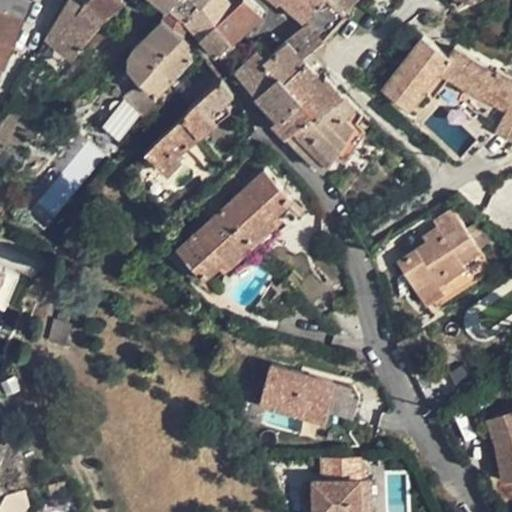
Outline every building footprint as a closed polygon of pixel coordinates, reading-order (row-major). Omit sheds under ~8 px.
[(0,0),(0,62),(6,65),(23,19),(11,15),(16,4),(10,2),(10,0),(0,0)] [(73,59),(106,17),(85,1),(81,5),(75,0),(67,0),(45,37),(73,59)] [(85,0),(85,1),(106,17),(125,2),(121,0),(85,0)] [(160,56),(177,39),(183,32),(189,21),(206,7),(198,0),(172,0),(168,5),(162,18),(139,41),(134,47),(128,55),(128,65),(141,78),(160,56)] [(198,0),(206,7),(189,21),(200,34),(215,21),(234,3),(231,0),(198,0)] [(237,0),(234,3),(215,21),(231,38),(263,11),(250,0),(237,0)] [(275,0),(277,1),(277,0),(282,0),(304,18),(320,0),(275,0)] [(320,0),(304,18),(308,22),(323,37),(345,12),(333,0),(320,0)] [(215,21),(200,34),(216,51),(231,38),(215,21)] [(303,57),(323,37),(308,22),(270,53),(265,57),(278,71),(285,78),(306,59),(303,57)] [(408,107),(424,88),(433,94),(448,75),(481,95),(487,84),(511,98),(511,99),(507,109),(496,129),(511,137),(511,75),(497,68),(495,71),(455,46),(448,55),(422,34),(382,86),(408,107)] [(160,56),(141,78),(142,79),(155,93),(193,55),(177,39),(160,56)] [(261,43),(256,47),(265,57),(270,53),(261,43)] [(256,92),(278,71),(265,57),(256,47),(234,69),(256,92)] [(306,59),(285,78),(301,96),(313,110),(318,114),(344,93),(326,74),(323,77),(306,59)] [(278,71),(256,92),(280,116),(301,96),(285,78),(278,71)] [(186,109),(182,115),(198,134),(217,120),(230,110),(223,100),(234,91),(222,76),(198,97),(189,106),(186,109)] [(155,93),(142,79),(124,96),(148,120),(162,100),(155,93)] [(511,99),(511,98),(487,84),(481,95),(507,109),(511,99)] [(313,110),(286,134),(305,153),(323,168),(334,152),(344,159),(354,144),(345,136),(356,122),(362,112),(357,107),(344,93),(318,114),(313,110)] [(313,110),(301,96),(280,116),(274,122),(286,134),(313,110)] [(118,141),(140,115),(123,100),(100,127),(118,141)] [(159,136),(145,150),(166,172),(181,156),(177,152),(198,134),(182,115),(164,132),(159,136)] [(356,122),(345,136),(354,144),(364,130),(356,122)] [(39,196),(52,209),(106,156),(92,142),(39,196)] [(222,198),(238,182),(230,173),(192,207),(205,222),(177,247),(196,268),(190,274),(198,283),(219,265),(224,260),(229,265),(276,223),(271,217),(276,212),(291,199),(264,169),(227,202),(222,198)] [(426,242),(397,261),(425,303),(443,291),(438,283),(464,266),(461,261),(479,249),(478,248),(491,239),(483,227),(470,235),(453,208),(434,221),(437,227),(423,237),(426,242)] [(281,217),(276,212),(271,217),(276,223),(281,217)] [(224,260),(219,265),(223,270),(229,265),(224,260)] [(302,281),(292,271),(285,277),(295,288),(302,281)] [(295,288),(285,277),(276,286),(279,289),(286,297),(295,288)] [(281,303),(286,297),(279,289),(273,295),(281,303)] [(357,313),(351,292),(324,318),(337,332),(357,313)] [(416,333),(397,344),(413,372),(432,362),(416,333)] [(352,386),(271,364),(263,395),(344,416),(352,386)] [(324,418),(326,412),(263,395),(261,402),(324,418)] [(511,408),(489,416),(499,445),(505,480),(511,478),(511,408)] [(369,511),(368,482),(312,486),(312,493),(314,508),(313,511),(369,511)] [(306,508),(314,508),(312,493),(305,493),(306,508)]
